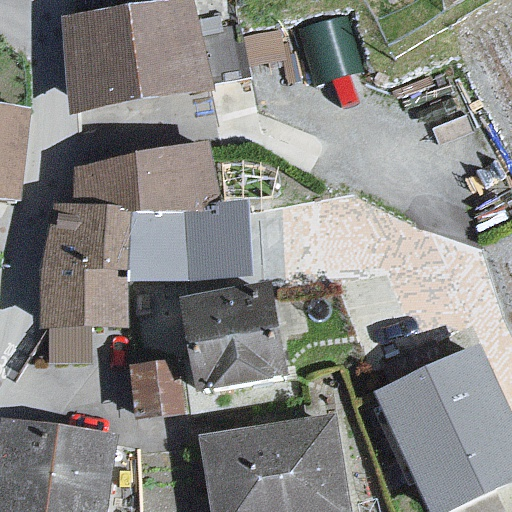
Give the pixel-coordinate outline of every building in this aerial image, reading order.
[(123,0),(124,3),(61,16),(71,110),(248,73),(234,0),(123,0)] [(0,101),(0,195),(18,198),(31,105),(0,101)] [(41,256),(39,326),(128,325),(127,278),(239,281),(232,206),(222,206),(209,137),(73,166),(71,200),(53,200),(41,256)] [(270,278),(177,294),(194,388),(286,372),(270,278)] [(372,389),(428,511),(439,511),(511,478),(511,413),(478,340),(372,389)] [(178,356),(127,363),(135,419),(160,415),(162,432),(189,428),(178,356)] [(199,432),(211,511),(351,511),(335,410),(199,432)] [(0,415),(0,511),(105,511),(117,432),(0,415)]
